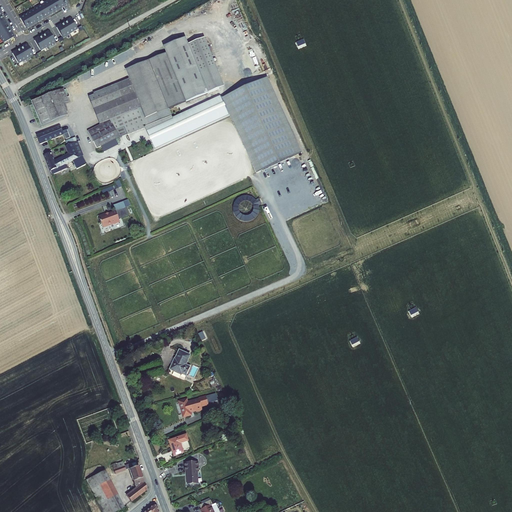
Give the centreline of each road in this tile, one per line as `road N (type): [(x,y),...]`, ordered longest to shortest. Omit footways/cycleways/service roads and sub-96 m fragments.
road 1 (secondary): [(159,491),(0,76)]
road 2 (track): [(9,91),(171,0)]
